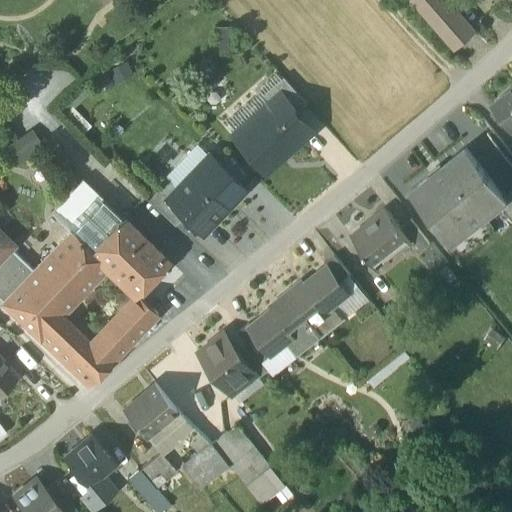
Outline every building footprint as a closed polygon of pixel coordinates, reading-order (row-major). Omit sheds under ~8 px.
[(410,0),(436,29),(448,19),(431,0),(410,0)] [(456,12),(444,0),(431,0),(448,19),(456,12)] [(473,32),(456,12),(448,19),(436,29),(454,49),(473,32)] [(231,27),(217,29),(219,46),(233,44),(231,27)] [(233,44),(219,46),(220,53),(234,51),(233,44)] [(306,103),(281,76),(270,86),(295,113),(306,103)] [(269,102),(231,135),(264,173),(302,139),(286,121),(295,113),(270,86),(261,93),(269,102)] [(511,88),(491,106),(511,132),(511,130),(511,88)] [(311,130),(295,113),(286,121),(302,139),(311,130)] [(465,149),(412,190),(453,242),(504,202),(506,200),(505,198),(465,149)] [(248,188),(209,151),(176,185),(170,179),(160,190),(205,234),(248,188)] [(121,218),(81,179),(49,211),(70,231),(70,230),(90,250),(121,218)] [(185,214),(160,190),(150,200),(175,224),(185,214)] [(385,210),(375,217),(376,219),(352,237),(364,251),(363,252),(365,255),(366,254),(373,264),(397,245),(398,246),(407,239),(408,238),(399,227),(385,210)] [(90,250),(89,252),(131,292),(134,295),(136,293),(167,261),(121,218),(90,250)] [(429,241),(411,218),(399,227),(408,238),(407,239),(417,251),(429,241)] [(3,301),(2,302),(89,384),(90,383),(90,382),(109,361),(110,362),(155,311),(136,293),(134,295),(131,292),(86,340),(60,315),(105,267),(89,252),(90,250),(70,230),(70,231),(33,269),(3,301)] [(0,298),(3,301),(33,269),(9,246),(11,244),(0,233),(0,298)] [(350,274),(335,254),(324,263),(326,265),(340,282),(350,274)] [(326,265),(299,287),(297,284),(286,293),(321,337),(346,317),(335,303),(348,293),(340,282),(326,265)] [(250,325),(249,326),(271,355),(286,343),(296,356),(321,337),(286,293),(275,302),(277,304),(250,325)] [(271,355),(249,326),(250,325),(248,323),(238,331),(246,341),(262,362),(271,355)] [(223,333),(200,351),(210,364),(209,364),(230,390),(252,373),(254,371),(236,349),(223,333)] [(262,362),(246,341),(236,349),(254,371),(252,373),(257,379),(269,370),(262,362)] [(0,390),(17,375),(0,357),(0,390)] [(205,397),(177,363),(154,378),(182,413),(192,406),(205,397)] [(155,383),(123,409),(145,436),(177,411),(155,383)] [(202,419),(192,406),(182,413),(181,414),(197,430),(201,427),(198,422),(202,419)] [(0,418),(0,436),(8,430),(0,418)] [(262,456),(236,426),(212,444),(230,466),(237,474),(262,456)] [(92,435),(65,458),(90,488),(81,495),(94,510),(115,492),(107,482),(100,474),(114,462),(92,435)] [(209,443),(181,464),(198,489),(230,466),(212,444),(211,444),(209,443)] [(159,452),(140,469),(155,487),(175,471),(159,452)] [(155,487),(140,469),(128,479),(143,498),(155,487)] [(33,479),(14,495),(27,511),(64,511),(45,487),(44,487),(41,490),(33,479)] [(71,511),(77,508),(54,480),(45,487),(64,511),(71,511)] [(155,487),(143,498),(156,511),(160,511),(170,504),(155,487)]
